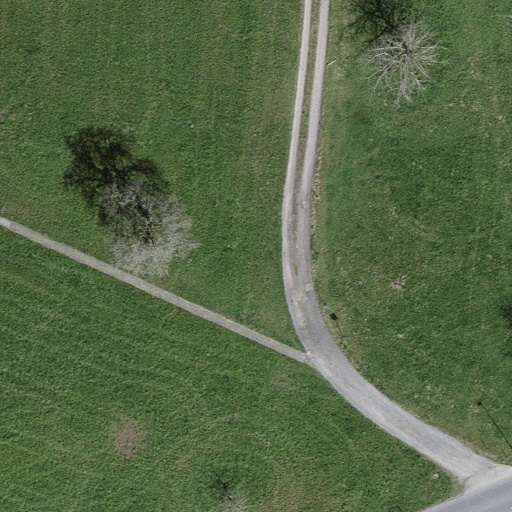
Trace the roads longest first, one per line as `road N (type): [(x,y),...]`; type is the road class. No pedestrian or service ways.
road 1 (track): [(322,0),(305,198),(315,326),(366,388)]
road 2 (track): [(366,388),(395,422),(511,487)]
